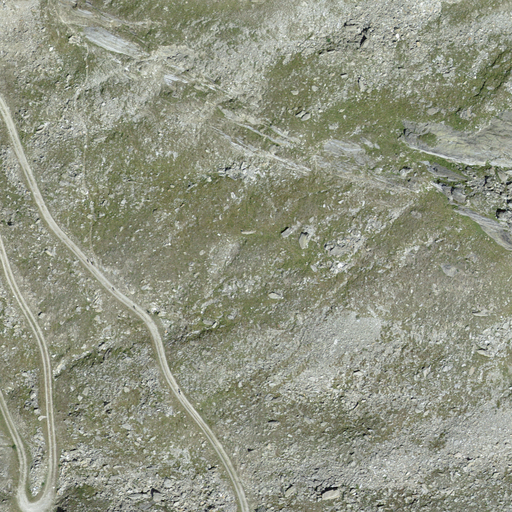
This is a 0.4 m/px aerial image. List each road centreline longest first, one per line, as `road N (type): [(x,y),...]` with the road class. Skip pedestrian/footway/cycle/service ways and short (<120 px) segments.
road 1 (track): [(0,103),(55,229),(151,326),(166,378),(209,436),(245,511)]
road 2 (track): [(0,396),(21,451),(21,499),(28,507),(44,501),(52,459),(44,353),(0,248)]
